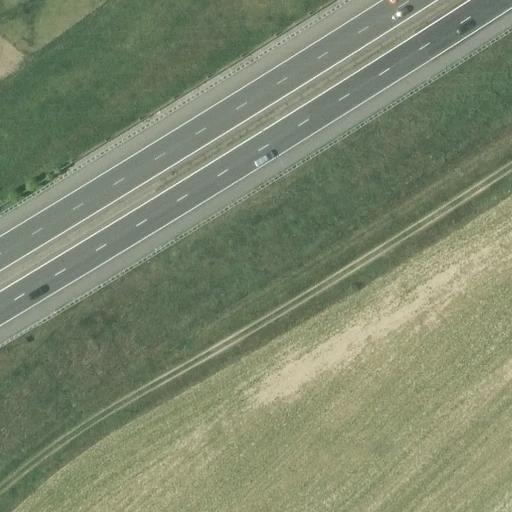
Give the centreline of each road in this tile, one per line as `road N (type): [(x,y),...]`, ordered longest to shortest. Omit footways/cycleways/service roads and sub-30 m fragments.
road 1 (track): [(511,170),(88,435),(0,499)]
road 2 (motorway): [(0,309),(497,0)]
road 3 (motorway): [(413,0),(0,254)]
